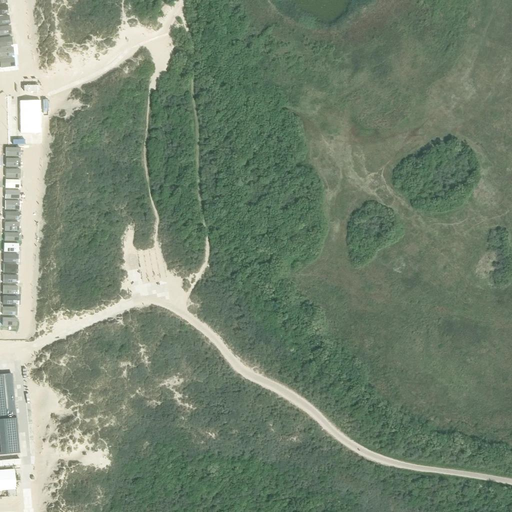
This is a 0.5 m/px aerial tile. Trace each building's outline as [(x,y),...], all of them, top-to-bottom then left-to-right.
[(0,0),(0,67),(13,67),(6,0),(0,0)] [(39,91),(38,78),(22,78),(22,91),(39,91)] [(20,132),(40,132),(40,99),(20,99),(20,132)] [(16,325),(20,146),(5,146),(1,324),(16,325)] [(0,419),(15,418),(11,373),(0,373),(0,419)] [(17,447),(16,435),(12,436),(13,448),(0,448),(0,453),(16,453),(16,448),(17,447)] [(0,470),(0,490),(15,489),(13,469),(0,470)]
